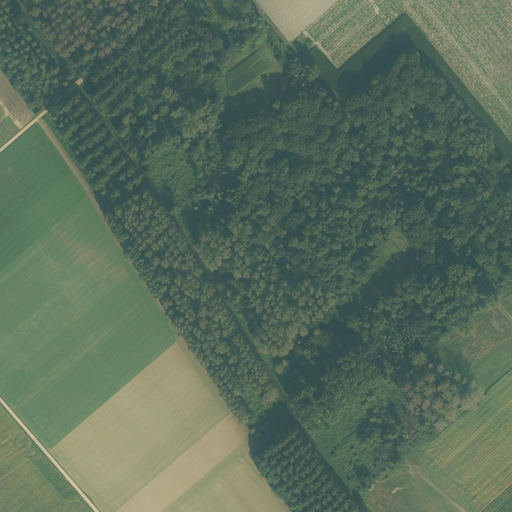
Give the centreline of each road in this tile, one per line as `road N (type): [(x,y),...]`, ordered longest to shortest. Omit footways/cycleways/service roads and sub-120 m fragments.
road 1 (track): [(511,321),(250,0)]
road 2 (unclassified): [(174,0),(0,151)]
road 3 (unclassified): [(97,511),(0,399)]
